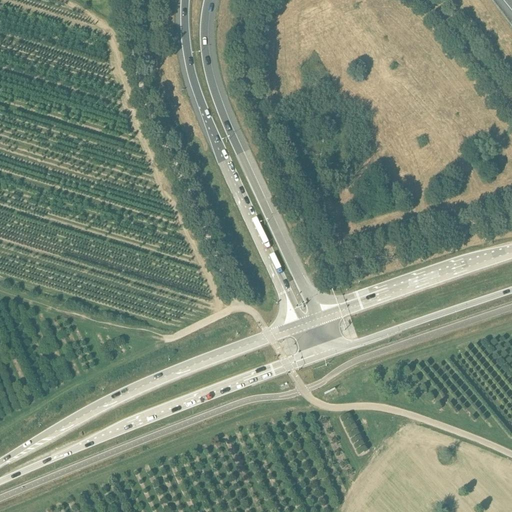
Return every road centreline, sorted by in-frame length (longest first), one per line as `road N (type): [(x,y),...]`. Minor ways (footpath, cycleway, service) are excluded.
road 1 (motorway): [(184,0),(194,86),(300,325)]
road 2 (motorway): [(318,319),(213,89),(204,33),(209,0)]
road 3 (unclassified): [(239,306),(142,85),(132,0)]
road 4 (primary): [(0,481),(288,367)]
road 5 (primary): [(269,337),(110,401),(0,463)]
road 6 (unclassified): [(511,453),(403,414),(331,408),(311,400),(288,367)]
road 7 (primary): [(511,253),(318,319)]
road 8 (primary): [(322,355),(511,290)]
road 9 (track): [(168,340),(0,290)]
